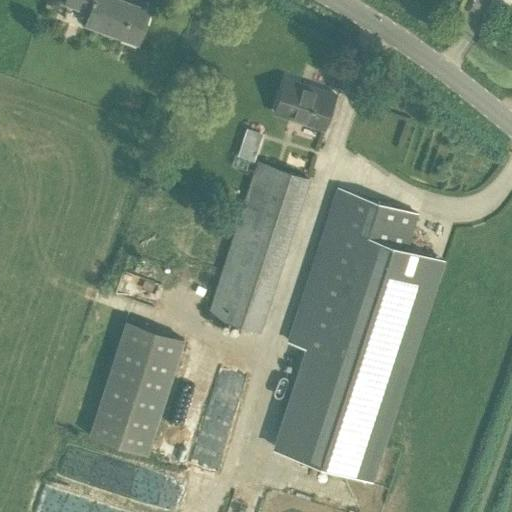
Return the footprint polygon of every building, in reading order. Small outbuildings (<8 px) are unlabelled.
[(137,42),(149,8),(127,0),(66,0),(65,3),(90,12),(86,23),(137,42)] [(325,128),(336,93),(287,77),(276,112),(325,128)] [(260,329),(309,177),(259,161),(210,312),(260,329)] [(381,477),(441,253),(411,245),(421,207),(333,184),(292,339),(303,342),(275,448),(381,477)] [(90,434),(148,453),(184,339),(127,321),(90,434)]
